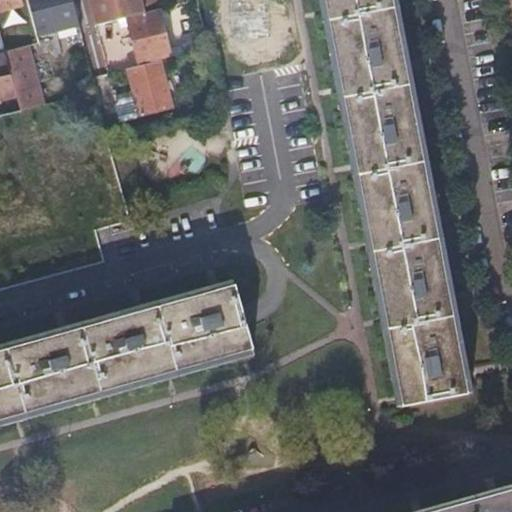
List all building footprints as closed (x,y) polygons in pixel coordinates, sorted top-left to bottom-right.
[(0,0),(0,8),(21,3),(20,0),(0,0)] [(25,0),(34,34),(77,23),(71,0),(25,0)] [(86,0),(93,23),(123,15),(142,11),(139,0),(86,0)] [(139,0),(142,11),(156,7),(157,7),(154,0),(139,0)] [(465,393),(469,392),(394,0),(316,0),(394,405),(398,405),(399,405),(465,393)] [(511,0),(502,0),(507,25),(511,23),(511,0)] [(142,11),(123,15),(136,63),(158,58),(168,56),(156,7),(142,11)] [(77,23),(34,34),(36,41),(79,30),(77,23)] [(0,28),(0,39),(3,50),(13,48),(8,26),(0,28)] [(175,40),(178,53),(203,47),(199,33),(175,40)] [(3,52),(17,104),(18,110),(43,104),(28,44),(13,48),(3,50),(3,52)] [(0,108),(17,104),(3,52),(0,53),(0,108)] [(158,58),(136,63),(125,66),(137,115),(170,107),(158,58)] [(137,115),(132,95),(116,99),(113,103),(117,119),(137,115)] [(154,138),(164,176),(202,167),(192,128),(154,138)] [(250,349),(232,285),(230,280),(0,343),(0,424),(251,355),(250,349)] [(424,511),(511,488),(511,482),(403,511),(424,511)] [(511,511),(511,488),(424,511),(511,511)]
